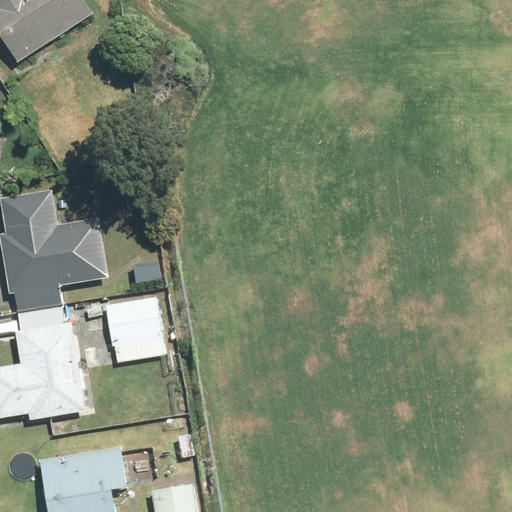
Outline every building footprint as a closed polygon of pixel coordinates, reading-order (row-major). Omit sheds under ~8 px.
[(0,0),(0,29),(23,65),(98,16),(87,0),(0,0)] [(110,176),(71,181),(76,221),(115,217),(110,176)] [(9,202),(12,234),(6,235),(13,295),(20,294),(21,310),(69,304),(67,284),(112,279),(106,222),(62,228),(58,196),(9,202)] [(168,356),(161,300),(112,306),(119,362),(168,356)] [(23,315),(25,333),(21,334),(26,367),(0,370),(0,419),(36,415),(37,419),(88,412),(74,308),(23,315)] [(170,411),(167,393),(102,403),(106,422),(170,411)] [(118,511),(115,491),(133,488),(127,448),(46,461),(54,511),(118,511)] [(201,511),(197,485),(156,491),(159,511),(201,511)]
